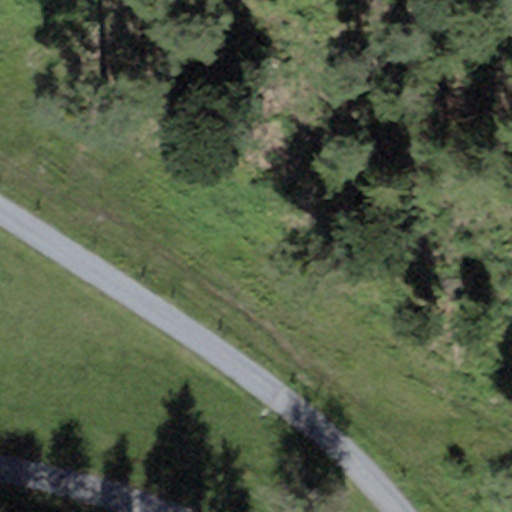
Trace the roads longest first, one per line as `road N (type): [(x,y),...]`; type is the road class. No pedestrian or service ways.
road 1 (track): [(0,216),(382,494),(392,511)]
road 2 (track): [(151,511),(0,463)]
